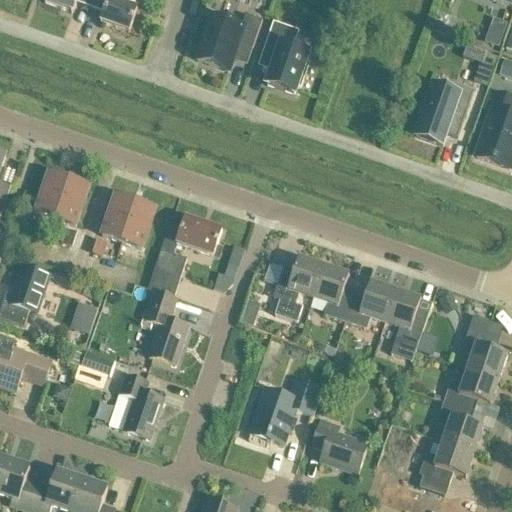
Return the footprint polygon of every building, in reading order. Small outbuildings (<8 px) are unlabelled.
[(90,12),(93,0),(47,0),(44,8),(73,18),(76,8),(90,12)] [(135,0),(93,0),(90,12),(105,18),(101,28),(129,38),(137,14),(132,13),(137,0),(135,0)] [(511,0),(490,0),(490,4),(511,11),(511,0)] [(246,20),(242,30),(210,19),(194,66),(230,78),(235,65),(247,69),(262,26),(246,20)] [(494,20),(485,44),(500,49),(508,25),(494,20)] [(293,53),(299,36),(273,28),(259,69),(270,73),(264,91),(296,102),(311,59),(293,53)] [(467,52),(463,63),(482,69),(486,58),(467,52)] [(501,76),(511,79),(511,63),(505,62),(501,76)] [(457,142),(472,97),(453,91),(450,100),(433,94),(430,102),(425,100),(419,117),(425,119),(417,141),(441,149),(445,138),(457,142)] [(511,103),(490,96),(484,114),(489,116),(472,163),(511,177),(511,174),(511,103)] [(0,218),(9,192),(0,189),(0,178),(6,162),(0,160),(0,218)] [(76,232),(89,192),(74,187),(76,182),(66,178),(64,184),(49,179),(36,218),(76,232)] [(142,254),(156,215),(141,210),(143,205),(132,201),(131,206),(116,201),(102,241),(142,254)] [(168,235),(180,239),(177,249),(213,261),(222,235),(186,223),(183,232),(170,228),(168,235)] [(64,241),(74,245),(77,238),(66,235),(64,241)] [(72,252),(74,245),(64,241),(62,248),(72,252)] [(95,253),(104,256),(107,249),(97,246),(95,253)] [(239,272),(245,255),(234,251),(228,269),(239,272)] [(102,263),(104,256),(95,253),(92,259),(102,263)] [(155,296),(171,302),(183,266),(160,259),(148,294),(155,296)] [(324,272),(299,264),(295,277),(283,273),(273,303),(279,305),(274,321),(297,329),(302,313),(295,310),(299,299),(313,304),(324,272)] [(37,319),(50,281),(23,272),(14,301),(6,298),(0,316),(0,323),(24,332),(29,316),(37,319)] [(346,327),(356,297),(345,293),(349,280),(324,272),(313,304),(328,309),(324,320),(346,327)] [(235,284),(219,279),(214,294),(226,298),(234,289),(235,284)] [(356,297),(346,327),(367,335),(371,323),(386,328),(396,296),(371,288),(367,301),(356,297)] [(171,302),(155,296),(145,327),(158,331),(148,363),(176,373),(189,333),(170,326),(178,304),(171,302)] [(396,296),(386,328),(400,333),(391,361),(413,368),(428,321),(417,318),(421,305),(396,296)] [(455,311),(450,301),(440,306),(445,316),(455,311)] [(473,360),(468,375),(500,386),(508,361),(495,356),(499,345),(469,335),(462,356),(473,360)] [(429,361),(435,343),(423,339),(417,357),(429,361)] [(44,391),(52,367),(28,359),(27,363),(0,354),(0,393),(16,399),(21,383),(44,391)] [(115,368),(86,358),(81,372),(110,383),(115,368)] [(444,407),(474,418),(478,406),(491,411),(500,386),(468,375),(463,390),(452,386),(444,407)] [(164,406),(145,400),(149,388),(126,380),(109,432),(151,446),(164,406)] [(312,421),(321,395),(296,387),(291,403),(266,395),(250,440),(283,452),(295,416),(312,421)] [(474,418),(444,407),(437,429),(448,433),(443,447),(475,458),(483,433),(471,429),(474,418)] [(358,481),(368,450),(337,440),(339,433),(321,426),(312,452),(324,456),(320,468),(358,481)] [(466,483),(475,458),(443,447),(438,462),(427,458),(420,480),(450,490),(454,479),(466,483)] [(13,511),(30,511),(39,489),(26,485),(30,473),(5,465),(0,478),(0,499),(12,504),(10,511),(13,511)] [(39,489),(30,511),(51,511),(52,511),(73,511),(82,485),(57,477),(51,493),(39,489)] [(108,494),(82,485),(73,511),(106,511),(102,511),(108,494)]
